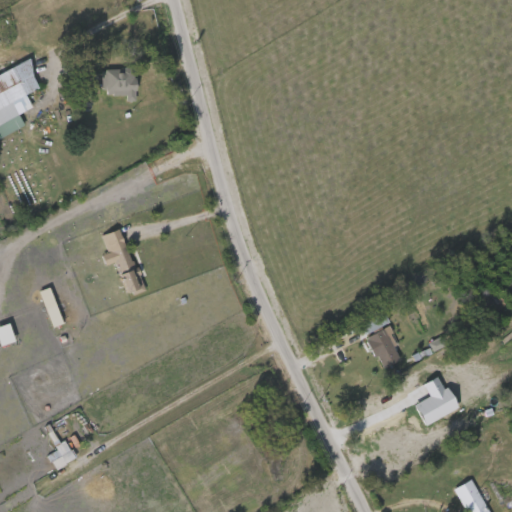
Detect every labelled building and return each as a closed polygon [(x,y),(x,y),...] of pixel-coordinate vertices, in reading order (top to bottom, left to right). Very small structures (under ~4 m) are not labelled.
[(38,87),(10,100),(21,126),(0,135),(0,70),(26,59),(38,87)] [(100,68),(133,68),(133,93),(100,93),(100,68)] [(141,289),(123,294),(109,248),(127,243),(141,289)] [(396,359),(378,367),(364,334),(363,334),(358,323),(381,312),(385,322),(381,323),(396,359)] [(0,345),(13,342),(8,324),(0,326),(0,345)] [(443,346),(439,337),(427,343),(432,353),(443,346)] [(422,384),(428,397),(413,405),(424,426),(455,409),(438,376),(422,384)] [(415,442),(389,455),(379,434),(404,421),(415,442)] [(489,511),(465,511),(451,487),(469,477),(489,511)]
